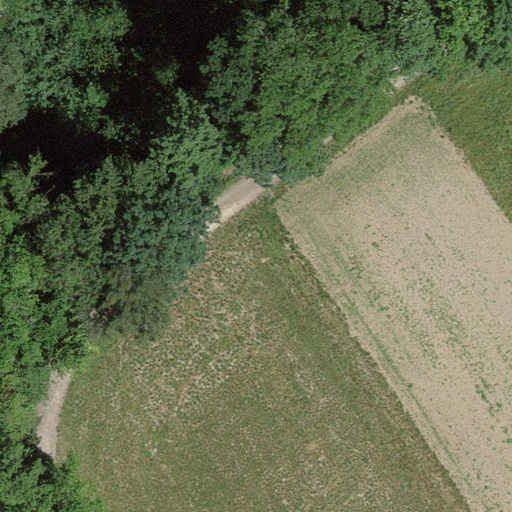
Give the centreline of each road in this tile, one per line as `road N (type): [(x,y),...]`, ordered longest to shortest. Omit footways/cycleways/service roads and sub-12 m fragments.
road 1 (track): [(53,375),(217,210),(509,0)]
road 2 (track): [(59,511),(53,375)]
